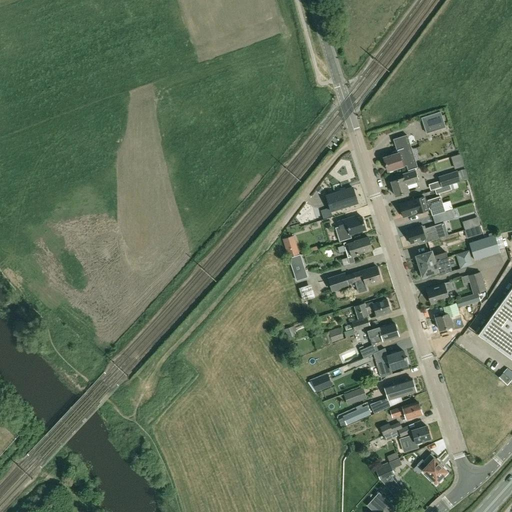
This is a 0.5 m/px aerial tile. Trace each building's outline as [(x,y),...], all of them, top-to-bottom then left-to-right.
[(426,133),(438,129),(433,113),(421,117),(426,133)] [(412,162),(408,150),(411,149),(407,135),(393,139),(397,149),(392,151),(392,152),(393,151),(394,154),(384,157),(388,171),(407,164),(408,169),(408,170),(418,167),(418,166),(417,167),(415,161),(412,162)] [(396,195),(409,191),(405,181),(418,177),(415,170),(403,174),(404,177),(391,181),(396,195)] [(442,187),(460,181),(457,171),(439,176),(442,187)] [(436,194),(451,189),(450,185),(435,190),(436,194)] [(325,218),(333,216),(331,211),(358,202),(353,187),(326,195),(330,207),(322,209),(325,218)] [(425,201),(424,196),(413,199),(414,200),(399,204),(403,216),(416,212),(416,213),(431,209),(433,215),(445,211),(440,196),(425,201)] [(444,199),(446,207),(453,205),(451,197),(444,199)] [(430,216),(432,223),(446,219),(444,212),(430,216)] [(355,218),(354,216),(338,221),(339,226),(335,227),(340,241),(352,237),(350,233),(366,229),(362,216),(355,218)] [(423,229),(422,226),(407,230),(411,243),(426,238),(425,236),(436,233),(436,232),(438,231),(437,227),(434,228),(434,226),(423,229)] [(475,260),(500,252),(499,248),(505,246),(501,233),(469,243),(475,260)] [(292,236),(284,239),(289,256),(298,253),(292,236)] [(353,255),(372,249),(368,237),(355,241),(344,245),(346,251),(350,250),(352,256),(342,259),(344,265),(355,262),(353,255)] [(469,250),(455,254),(458,261),(471,256),(469,250)] [(303,260),(310,258),(308,251),(301,253),(303,260)] [(433,256),(431,251),(416,256),(419,266),(447,257),(446,252),(433,256)] [(302,262),(300,255),(289,259),(292,266),(302,262)] [(447,257),(419,266),(421,270),(419,270),(421,277),(427,275),(427,274),(438,271),(436,267),(449,262),(447,257)] [(382,281),(377,266),(346,276),(345,273),(328,278),(332,290),(348,285),(348,283),(355,281),(359,293),(367,291),(366,285),(382,281)] [(473,291),(485,287),(480,272),(469,275),(473,291)] [(431,303),(449,297),(446,290),(453,288),(451,281),(438,285),(438,286),(427,290),(431,303)] [(314,284),(304,286),(306,299),(316,297),(314,284)] [(458,308),(481,300),(478,292),(485,290),(485,287),(473,291),(474,294),(455,300),(458,308)] [(511,287),(478,335),(511,359),(511,287)] [(391,311),(387,299),(373,303),(372,302),(365,304),(364,302),(355,306),(359,318),(368,315),(367,310),(374,308),(376,316),(391,311)] [(474,305),(477,311),(484,308),(482,302),(474,305)] [(460,315),(459,310),(449,313),(436,317),(440,330),(453,325),(459,323),(457,316),(460,315)] [(353,331),(370,325),(368,317),(352,322),(354,330),(353,330),(352,327),(346,329),(346,331),(344,332),(346,337),(354,334),(353,331)] [(399,335),(395,323),(386,325),(386,324),(371,329),(370,326),(370,325),(353,331),(354,334),(355,335),(362,332),(368,331),(370,338),(377,336),(376,334),(381,333),(383,340),(399,335)] [(330,345),(333,344),(332,342),(344,338),(340,327),(328,330),(329,332),(326,333),(330,345)] [(378,350),(375,343),(364,348),(363,345),(359,347),(363,357),(378,350)] [(377,365),(380,373),(408,364),(407,362),(409,362),(407,356),(405,357),(403,350),(396,352),(396,350),(391,352),(392,354),(387,355),(389,361),(377,365)] [(507,384),(511,380),(503,372),(499,376),(507,384)] [(317,391),(332,384),(328,374),(312,380),(317,391)] [(400,396),(416,391),(412,378),(385,386),(387,395),(399,391),(400,396)] [(348,405),(367,397),(363,387),(344,394),(348,405)] [(374,413),(390,406),(388,398),(383,400),(370,404),(374,413)] [(422,414),(422,413),(423,413),(421,406),(420,407),(418,401),(390,410),(392,417),(405,413),(407,419),(422,414)] [(367,406),(343,416),(347,425),(371,414),(367,406)] [(402,427),(400,421),(390,425),(389,422),(380,426),(383,435),(395,431),(402,427)] [(411,432),(407,425),(402,427),(395,431),(397,437),(400,435),(401,437),(411,432)] [(416,443),(431,438),(427,425),(412,430),(416,443)] [(422,460),(418,464),(423,470),(428,474),(428,477),(432,482),(434,481),(436,482),(437,481),(439,481),(442,478),(442,476),(447,471),(439,463),(440,462),(431,453),(423,461),(422,460)] [(380,479),(394,473),(389,462),(375,468),(380,479)] [(398,474),(406,472),(404,464),(396,466),(398,474)] [(380,491),(375,497),(382,503),(387,497),(380,491)]
